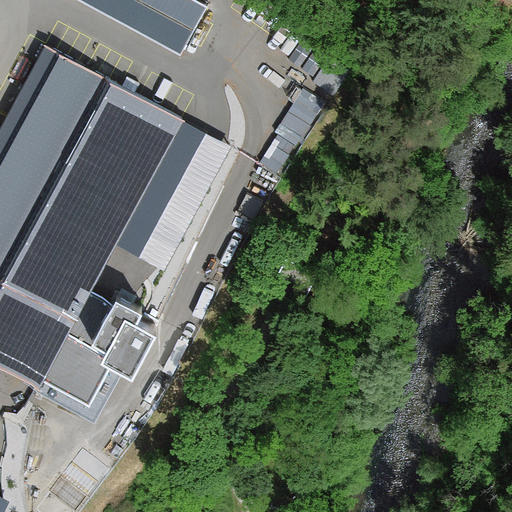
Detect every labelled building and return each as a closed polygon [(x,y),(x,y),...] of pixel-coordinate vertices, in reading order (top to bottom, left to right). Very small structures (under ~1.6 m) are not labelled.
[(202,3),(195,0),(77,0),(175,53),(202,3)] [(159,270),(227,145),(42,46),(0,123),(0,364),(84,409),(110,360),(127,370),(151,325),(88,291),(113,245),(159,270)] [(303,83),(262,158),(283,170),(324,95),(303,83)] [(317,272),(286,256),(269,287),(301,304),(317,272)] [(48,511),(74,511),(79,508),(58,488),(42,505),(48,511)]
